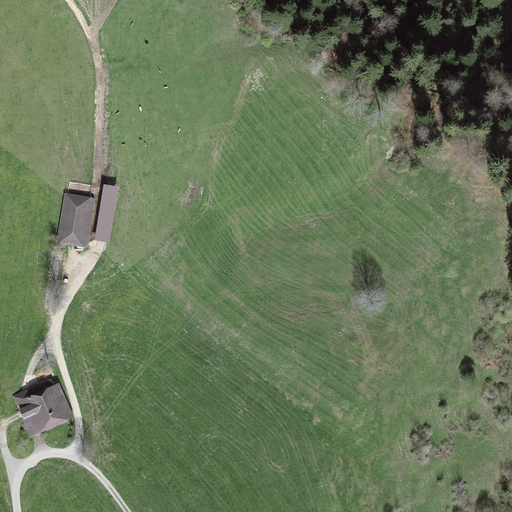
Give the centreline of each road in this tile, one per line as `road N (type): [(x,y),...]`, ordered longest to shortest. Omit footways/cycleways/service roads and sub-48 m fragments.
road 1 (track): [(70,0),(89,30),(100,74),(93,244),(70,250)]
road 2 (track): [(127,511),(86,462),(50,450),(17,472),(16,511)]
road 3 (track): [(74,456),(76,411),(56,353),(49,345),(40,351),(27,390)]
